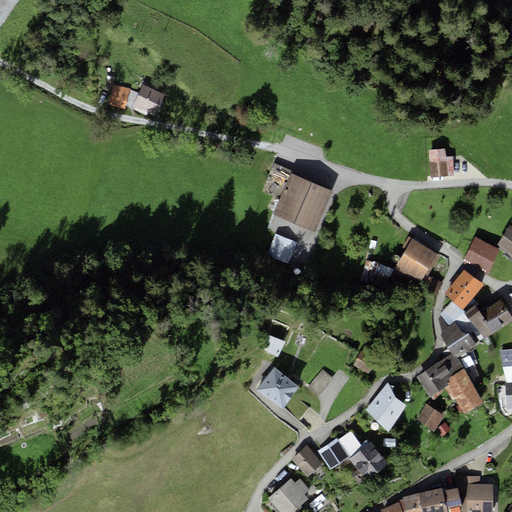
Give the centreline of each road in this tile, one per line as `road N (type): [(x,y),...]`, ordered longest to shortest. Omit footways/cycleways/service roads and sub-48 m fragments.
road 1 (residential): [(395,186),(268,145),(95,111),(0,61)]
road 2 (residential): [(461,264),(437,300),(435,360),(383,381),(361,406),(306,440),(277,467),(252,511)]
road 3 (track): [(0,469),(253,357),(267,362),(250,388)]
road 4 (residential): [(511,429),(372,511)]
